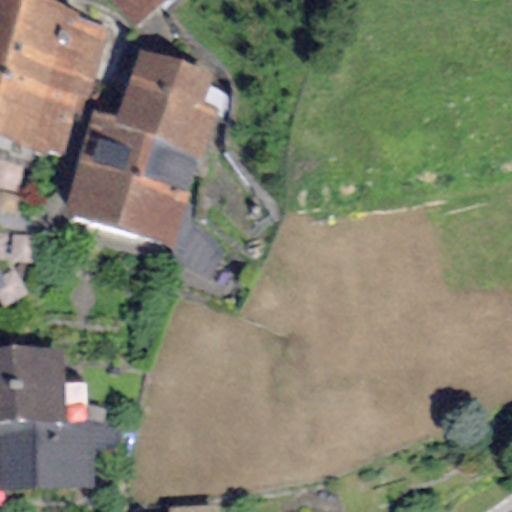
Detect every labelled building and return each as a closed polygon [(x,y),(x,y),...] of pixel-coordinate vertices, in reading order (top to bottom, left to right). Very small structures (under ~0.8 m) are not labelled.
[(109,0),(142,36),(180,0),(109,0)] [(93,41),(0,15),(0,155),(57,171),(93,41)] [(234,81),(140,52),(116,130),(96,124),(62,236),(176,271),(234,81)] [(0,439),(74,436),(70,367),(0,370),(0,439)] [(95,434),(74,436),(0,439),(0,509),(0,510),(99,505),(95,434)]
